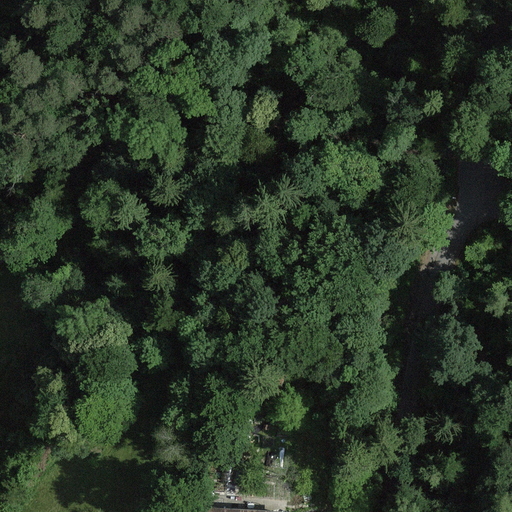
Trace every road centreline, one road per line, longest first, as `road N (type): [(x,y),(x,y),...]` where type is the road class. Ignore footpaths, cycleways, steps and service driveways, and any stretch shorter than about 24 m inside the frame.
road 1 (track): [(0,261),(69,213),(235,143),(334,133),(473,145)]
road 2 (residential): [(393,511),(427,330),(477,187),(473,145)]
road 3 (track): [(261,140),(404,0)]
road 4 (unclassified): [(473,145),(479,68),(511,19)]
